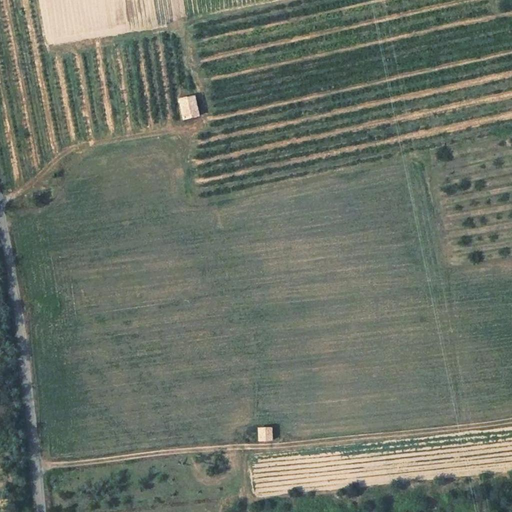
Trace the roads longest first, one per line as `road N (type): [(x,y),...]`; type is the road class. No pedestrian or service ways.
road 1 (track): [(511,421),(36,464)]
road 2 (unclassified): [(0,216),(40,511)]
